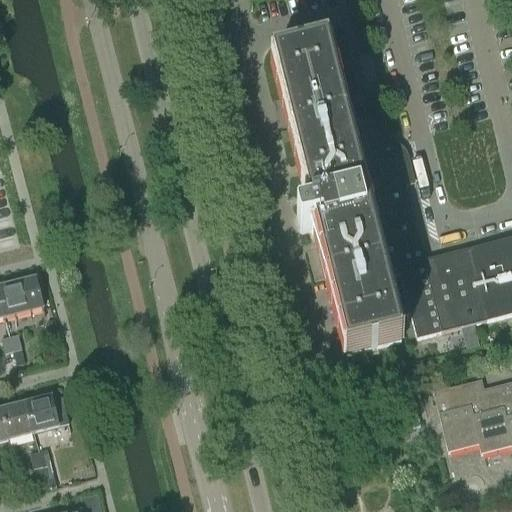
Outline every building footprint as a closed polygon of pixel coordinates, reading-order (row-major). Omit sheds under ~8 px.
[(416,342),(511,317),(511,241),(468,252),(424,263),(405,189),(398,162),(371,169),(377,194),(363,197),(326,51),(272,65),(309,212),(306,213),(307,217),(297,220),(296,222),(299,235),(301,236),(311,234),(312,238),(315,237),(346,360),(400,346),(394,321),(410,317),(416,342)] [(34,282),(22,285),(0,290),(0,308),(3,321),(41,312),(34,282)] [(24,368),(16,337),(8,339),(12,355),(16,370),(24,368)] [(0,341),(0,345),(3,357),(12,355),(8,339),(0,341)] [(43,360),(31,363),(33,371),(45,367),(43,360)] [(432,396),(432,399),(447,457),(477,449),(480,458),(510,451),(511,457),(511,386),(495,390),(496,393),(483,396),(480,384),(462,388),(463,391),(451,394),(450,391),(432,396)] [(51,400),(25,406),(32,436),(68,427),(62,401),(52,404),(51,400)] [(25,406),(0,412),(0,415),(7,443),(32,436),(25,406)] [(53,483),(49,468),(45,454),(37,456),(41,470),(45,485),(53,483)] [(41,470),(37,456),(28,458),(32,473),(41,470)] [(89,501),(80,503),(82,511),(99,511),(96,499),(89,501)]
